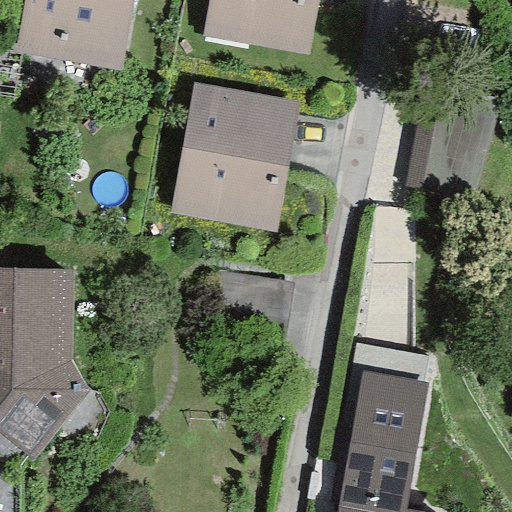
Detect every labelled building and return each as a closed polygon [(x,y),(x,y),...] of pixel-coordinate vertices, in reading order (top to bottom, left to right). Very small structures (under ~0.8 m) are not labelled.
[(134,0),(22,0),(13,54),(121,73),(134,0)] [(316,0),(207,0),(201,36),(306,57),(316,0)] [(298,104),(193,84),(169,212),(274,234),(298,104)] [(420,105),(412,176),(459,181),(467,110),(420,105)] [(72,270),(0,268),(0,435),(31,460),(87,392),(69,359),(72,270)] [(289,315),(289,271),(239,271),(239,315),(289,315)] [(407,511),(403,511),(427,382),(421,381),(426,358),(355,345),(351,368),(361,370),(335,511),(407,511)]
